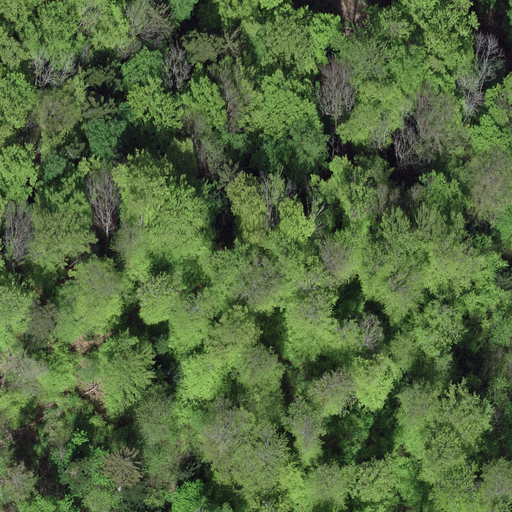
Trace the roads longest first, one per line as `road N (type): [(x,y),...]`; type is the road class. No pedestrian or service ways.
road 1 (track): [(403,511),(198,308)]
road 2 (track): [(341,0),(399,45),(511,106)]
road 3 (track): [(399,45),(267,0)]
